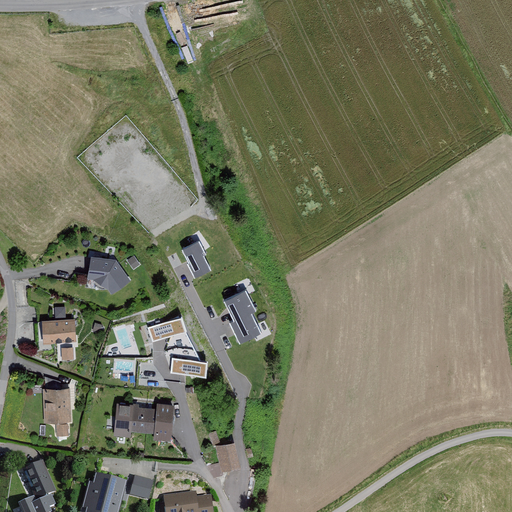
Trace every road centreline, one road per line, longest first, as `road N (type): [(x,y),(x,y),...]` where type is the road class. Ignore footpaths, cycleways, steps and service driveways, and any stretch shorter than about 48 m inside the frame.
road 1 (residential): [(337,511),(424,454),(511,434)]
road 2 (residential): [(100,463),(201,467),(228,511)]
road 3 (residential): [(0,400),(9,285),(0,269)]
